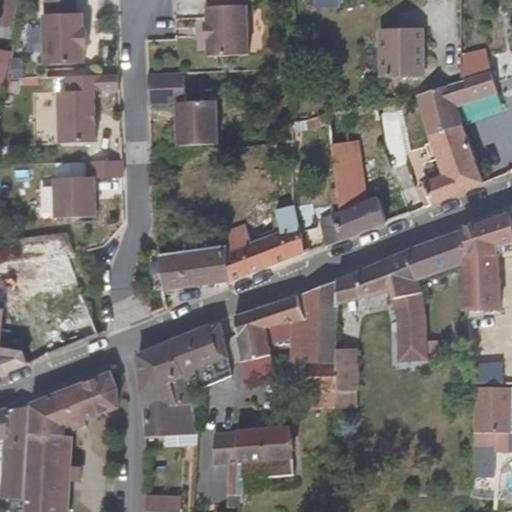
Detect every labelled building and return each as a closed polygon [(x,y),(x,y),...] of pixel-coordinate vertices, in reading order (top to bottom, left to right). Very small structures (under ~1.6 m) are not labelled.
[(241,0),(220,0),(208,1),(209,32),(206,32),(207,49),(209,49),(210,66),(250,64),(248,14),(242,15),(241,0)] [(45,11),(46,26),(44,26),(46,77),(84,75),(84,60),(88,60),(87,41),(83,41),(83,25),(75,25),(75,10),(45,11)] [(424,83),(422,39),(382,39),(383,85),(424,83)] [(0,63),(0,98),(7,99),(8,91),(12,65),(0,63)] [(419,106),(431,143),(465,133),(459,115),(497,105),(489,72),(464,78),(464,91),(419,106)] [(149,84),(149,114),(177,113),(178,157),(217,155),(218,110),(187,112),(186,82),(149,84)] [(58,104),(60,156),(96,155),(94,103),(119,102),(118,87),(93,88),(67,89),(67,104),(58,104)] [(387,144),(377,112),(326,125),(334,159),(355,153),(387,144)] [(423,183),(434,210),(486,191),(465,133),(431,143),(442,177),(423,183)] [(296,160),(295,152),(286,152),(286,160),(296,160)] [(334,159),(338,179),(359,174),(355,153),(334,159)] [(121,172),(86,172),(87,188),(54,188),(55,228),(95,228),(94,189),(122,189),(121,172)] [(338,179),(346,215),(365,209),(359,174),(338,179)] [(277,213),(298,212),(297,187),(274,189),(277,213)] [(323,223),(330,250),(390,227),(382,203),(365,209),(346,215),(323,223)] [(226,251),(229,288),(307,258),(298,212),(277,213),(279,237),(262,243),(254,246),(248,226),(216,235),(216,244),(208,246),(208,253),(226,251)] [(511,225),(511,222),(466,240),(467,276),(468,319),(502,319),(501,262),(511,258),(511,225)] [(256,224),(248,226),(254,246),(262,243),(256,224)] [(466,240),(412,259),(419,288),(467,276),(466,240)] [(161,258),(166,297),(229,288),(226,251),(208,253),(161,258)] [(412,259),(355,279),(363,306),(395,299),(400,309),(397,369),(424,370),(424,364),(423,306),(419,288),(412,259)] [(0,382),(30,371),(28,359),(7,358),(12,301),(80,296),(72,274),(70,268),(0,273),(0,382)] [(355,279),(341,284),(341,311),(363,306),(355,279)] [(341,284),(301,299),(306,327),(294,331),(294,343),(296,368),(303,368),(339,369),(341,311),(341,284)] [(255,315),(237,322),(244,374),(245,383),(273,379),(269,346),(294,343),(294,331),(306,327),(301,299),(255,315)] [(78,316),(90,348),(100,343),(87,312),(78,316)] [(201,333),(172,346),(185,382),(194,379),(198,391),(231,382),(221,327),(201,333)] [(143,442),(199,440),(193,411),(179,411),(180,398),(189,397),(185,382),(172,346),(139,361),(143,442)] [(339,369),(303,368),(303,402),(338,403),(338,399),(339,369)] [(396,400),(397,369),(379,368),(378,400),(396,400)] [(354,369),(339,369),(338,399),(352,400),(354,369)] [(110,378),(72,397),(87,430),(119,415),(118,394),(110,378)] [(470,439),(470,455),(506,455),(507,412),(511,412),(511,393),(503,393),(472,393),(472,438),(470,439)] [(72,397),(66,400),(71,415),(70,447),(79,447),(86,447),(87,430),(72,397)] [(66,400),(33,413),(31,511),(66,511),(70,447),(71,415),(66,400)] [(302,417),(338,418),(338,403),(303,402),(302,417)] [(33,413),(0,420),(0,444),(6,444),(8,505),(24,506),(31,507),(33,413)] [(288,437),(239,438),(242,467),(233,467),(230,511),(238,511),(239,502),(243,501),(243,487),(243,474),(266,474),(266,465),(289,465),(288,437)] [(242,467),(239,438),(211,439),(211,467),(233,467),(242,467)] [(76,511),(79,447),(70,447),(66,511),(76,511)] [(290,485),(289,465),(266,465),(266,474),(243,474),(243,487),(290,485)] [(185,511),(186,502),(142,500),(141,511),(185,511)]
